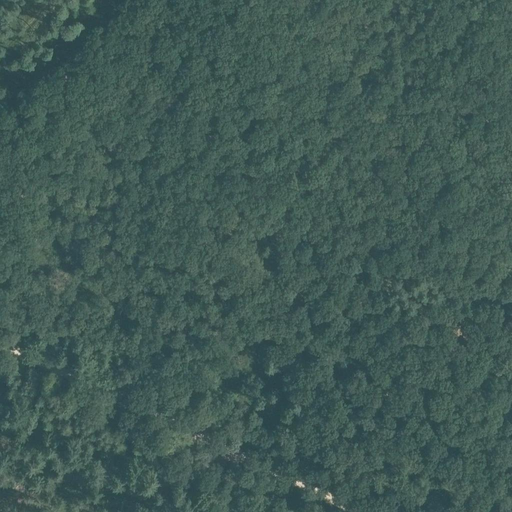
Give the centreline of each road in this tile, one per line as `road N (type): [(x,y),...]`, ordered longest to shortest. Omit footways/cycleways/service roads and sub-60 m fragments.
road 1 (track): [(361,511),(0,349)]
road 2 (track): [(0,481),(197,484)]
